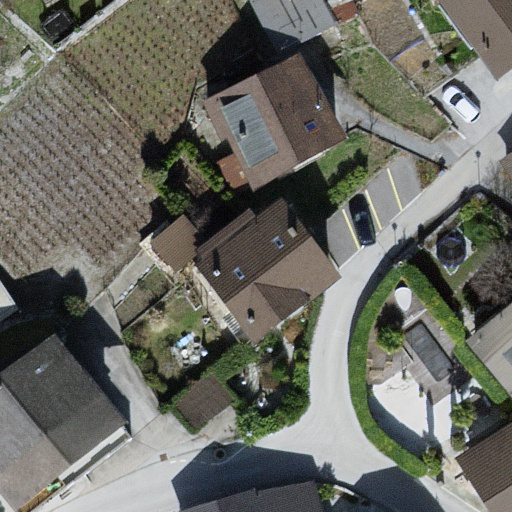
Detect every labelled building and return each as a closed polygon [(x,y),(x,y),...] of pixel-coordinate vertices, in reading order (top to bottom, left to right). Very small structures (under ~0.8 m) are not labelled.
[(43,0),(55,19),(87,0),(43,0)] [(261,0),(280,44),(336,21),(327,0),(261,0)] [(511,0),(434,0),(425,8),(492,86),(511,69),(511,0)] [(310,38),(202,78),(234,162),(342,121),(310,38)] [(272,163),(168,246),(231,325),(336,242),(272,163)] [(511,307),(473,343),(511,385),(511,307)] [(36,329),(0,363),(0,499),(12,511),(19,511),(120,416),(36,329)] [(407,358),(362,388),(410,459),(454,430),(407,358)] [(511,511),(511,438),(477,464),(511,511)] [(278,511),(269,495),(237,511),(278,511)]
